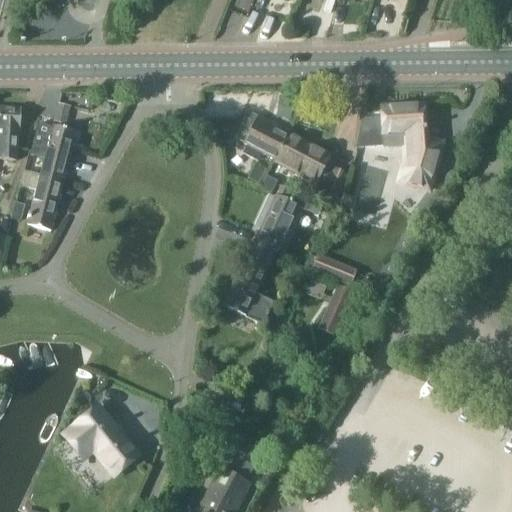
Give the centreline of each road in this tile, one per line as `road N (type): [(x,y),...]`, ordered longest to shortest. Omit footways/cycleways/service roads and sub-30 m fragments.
road 1 (secondary): [(154,66),(511,64)]
road 2 (residential): [(185,355),(213,192),(208,135),(188,104),(159,93)]
road 3 (residential): [(46,283),(129,127),(159,93)]
road 4 (residential): [(145,511),(182,430),(185,355)]
road 5 (residential): [(185,355),(46,283)]
road 6 (secondary): [(0,70),(154,66)]
road 7 (unknown): [(393,65),(424,36),(470,34),(511,51)]
